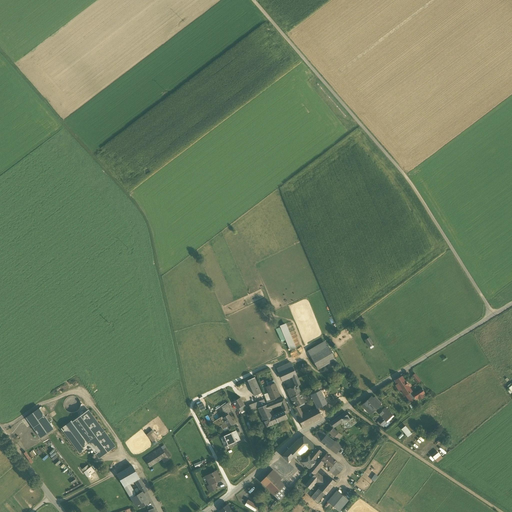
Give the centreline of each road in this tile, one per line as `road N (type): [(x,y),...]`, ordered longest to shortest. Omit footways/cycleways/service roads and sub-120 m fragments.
road 1 (track): [(189,403),(144,215),(0,48)]
road 2 (track): [(253,0),(411,183),(493,314)]
road 3 (residential): [(511,303),(301,432),(204,511)]
road 4 (track): [(346,406),(500,511)]
